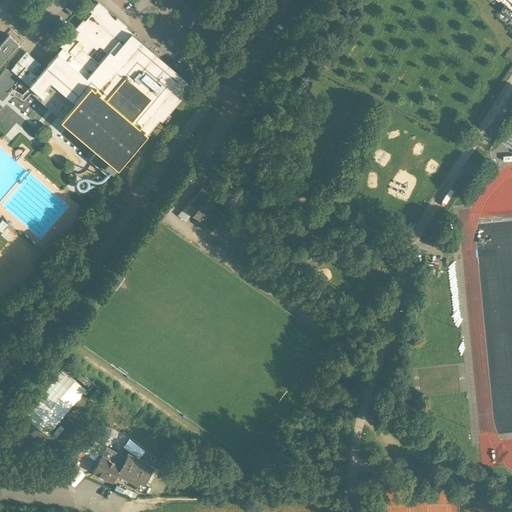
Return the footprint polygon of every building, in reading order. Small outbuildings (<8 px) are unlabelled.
[(511,0),(502,0),(507,4),(501,11),(511,19),(511,0)] [(187,86),(133,39),(134,37),(125,29),(126,27),(116,19),(115,20),(106,13),(107,11),(97,3),(90,12),(92,13),(84,22),(83,20),(75,29),(77,31),(70,39),(68,37),(60,46),(62,48),(47,66),(49,68),(39,80),(37,78),(29,87),(64,116),(61,120),(96,150),(97,151),(117,167),(117,168),(187,86)] [(9,35),(0,45),(0,65),(19,44),(9,35)] [(40,65),(26,53),(11,71),(17,76),(25,67),(33,74),(40,65)] [(33,74),(25,67),(17,76),(29,87),(37,78),(33,74)] [(511,123),(501,141),(510,147),(511,143),(511,123)] [(117,167),(97,151),(88,161),(101,171),(105,166),(112,172),(117,167)] [(112,172),(105,166),(101,171),(108,177),(112,172)] [(80,184),(96,195),(102,186),(86,176),(80,184)] [(185,209),(199,220),(211,205),(215,200),(201,189),(185,209)] [(235,224),(211,205),(199,220),(204,224),(203,224),(217,236),(218,235),(223,239),(235,224)] [(438,265),(426,263),(424,275),(436,277),(438,265)] [(112,482),(117,472),(125,458),(106,448),(93,472),(112,482)] [(117,472),(137,483),(143,486),(144,483),(149,474),(153,468),(127,454),(125,458),(117,472)] [(188,487),(153,468),(149,474),(185,493),(188,487)] [(149,485),(144,483),(143,486),(137,483),(134,489),(144,494),(149,485)]
